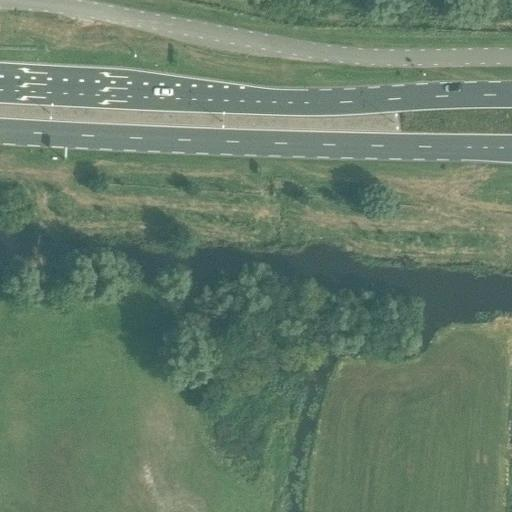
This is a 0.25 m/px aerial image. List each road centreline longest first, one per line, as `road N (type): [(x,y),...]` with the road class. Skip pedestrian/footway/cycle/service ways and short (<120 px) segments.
road 1 (unclassified): [(1,0),(304,57),(511,64)]
road 2 (primary): [(511,101),(278,100),(0,83)]
road 3 (primary): [(0,135),(511,149)]
